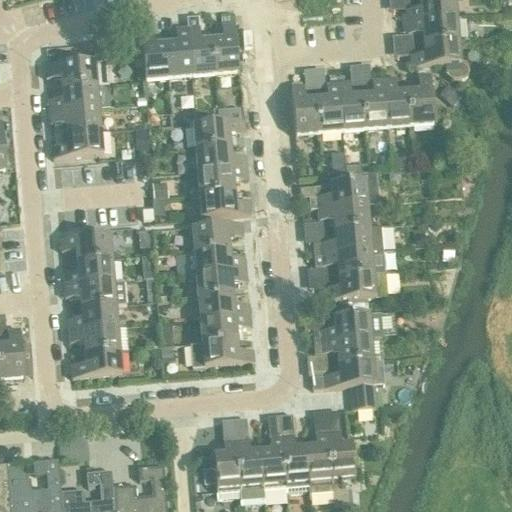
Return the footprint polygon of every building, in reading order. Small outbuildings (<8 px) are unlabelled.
[(407,26),(456,22),(454,0),(439,0),(419,2),(420,14),(406,15),(407,26)] [(212,45),(200,46),(198,20),(186,21),(187,32),(192,82),(215,80),(212,45)] [(423,48),(458,45),(456,22),(407,26),(408,38),(422,37),(423,48)] [(165,49),(154,50),(152,24),(139,25),(145,86),(169,84),(165,49)] [(215,80),(238,78),(234,28),(222,29),(224,44),(212,45),(215,80)] [(169,84),(192,82),(187,32),(176,33),(177,48),(165,49),(169,84)] [(460,68),(458,45),(423,48),(424,59),(410,61),(411,73),(445,70),(446,78),(452,84),(462,83),(465,82),(468,79),(469,75),(467,71),(464,69),(460,68)] [(97,90),(108,89),(106,66),(95,67),(95,66),(45,71),(46,83),(61,82),(62,93),(97,90)] [(411,132),(435,129),(431,80),(418,81),(419,96),(408,96),(411,132)] [(408,96),(396,97),(395,83),(384,84),(388,133),(411,132),(408,96)] [(365,135),(388,133),(384,84),(372,85),(373,99),(362,100),(365,135)] [(362,100),(351,101),(349,87),(338,88),(342,137),(365,135),(362,100)] [(319,139),(342,137),(338,88),(326,89),(328,103),(316,104),(319,139)] [(49,118),(99,114),(97,90),(62,93),(63,105),(48,106),(49,118)] [(316,104),(305,105),(303,91),(291,92),(295,141),(319,139),(316,104)] [(66,140),(101,137),(99,114),(49,118),(50,129),(65,128),(66,140)] [(229,139),(244,138),(242,125),(193,130),(195,154),(230,151),(229,139)] [(148,154),(147,134),(135,135),(136,155),(148,154)] [(53,164),(103,160),(101,137),(66,140),(67,151),(52,152),(53,164)] [(246,161),(231,162),(230,151),(195,154),(197,177),(247,172),(246,161)] [(409,161),(394,163),(395,173),(409,171),(409,161)] [(344,178),(343,167),(331,169),(332,179),(344,178)] [(366,177),(365,167),(352,169),(353,178),(366,177)] [(233,185),(248,184),(247,172),(197,177),(199,200),(234,197),(233,185)] [(317,213),(367,210),(367,209),(378,208),(376,177),(340,180),(341,187),(330,188),(331,201),(308,202),(309,214),(317,213)] [(153,203),(167,201),(166,187),(152,188),(153,203)] [(250,207),(235,209),(234,197),(199,200),(201,224),(251,219),(250,207)] [(153,221),(164,220),(163,203),(151,204),(153,221)] [(334,235),(369,232),(367,210),(317,213),(318,224),(333,223),(334,235)] [(143,224),(153,224),(152,214),(142,215),(143,224)] [(193,256),(228,253),(227,242),(242,241),(241,228),(191,232),(193,256)] [(313,260),(382,254),(380,231),(369,232),(334,235),(335,247),(312,248),(313,260)] [(77,266),(112,263),(110,239),(60,243),(61,256),(76,255),(77,266)] [(142,251),(142,260),(152,260),(151,250),(142,251)] [(195,279),(245,275),(244,263),(229,265),(228,253),(193,256),(193,257),(185,258),(187,281),(195,280),(195,279)] [(373,278),(384,277),(382,254),(313,260),(314,271),(337,270),(338,281),(373,278)] [(153,270),(152,260),(141,261),(142,271),(153,270)] [(64,290),(114,286),(112,263),(77,266),(78,277),(63,279),(64,290)] [(197,302),(232,299),(231,288),(246,286),(245,275),(195,279),(195,280),(197,302)] [(375,302),(373,278),(338,281),(339,292),(324,294),(325,306),(375,302)] [(81,312),(116,309),(114,286),(64,290),(65,302),(80,300),(81,312)] [(156,304),(155,293),(146,294),(147,305),(156,304)] [(199,326),(249,321),(248,309),(233,311),(232,299),(197,302),(199,326)] [(68,336),(118,332),(116,309),(81,312),(82,323),(67,324),(68,336)] [(370,342),(370,343),(382,342),(380,318),(333,322),(334,334),(312,336),(313,348),(370,342)] [(201,348),(236,345),(235,334),(250,332),(249,321),(199,326),(201,348)] [(173,350),(171,327),(158,328),(158,330),(160,351),(172,350),(173,350)] [(120,356),(128,355),(126,332),(118,333),(118,332),(68,336),(69,348),(84,346),(85,358),(120,355),(120,356)] [(0,350),(0,385),(24,383),(23,381),(21,348),(20,334),(7,335),(8,349),(0,350)] [(372,366),(370,343),(370,342),(313,348),(314,359),(336,357),(337,369),(372,366)] [(236,345),(201,348),(189,349),(192,373),(253,368),(252,355),(237,356),(236,345)] [(32,381),(29,348),(21,348),(23,381),(32,381)] [(173,365),(172,350),(160,351),(161,366),(173,365)] [(122,379),(120,356),(120,355),(85,358),(86,369),(71,370),(72,383),(122,379)] [(381,365),(372,366),(337,369),(338,380),(324,381),(325,394),(350,392),(373,390),(384,389),(381,365)] [(376,413),(373,390),(350,392),(352,416),(376,413)] [(331,502),(331,511),(332,511),(351,510),(350,494),(341,495),(340,483),(354,482),(352,449),(340,450),(338,415),(325,417),(332,502),(331,502)] [(309,504),(331,502),(332,502),(325,417),(313,418),(316,452),(305,452),(309,495),(308,495),(309,504)] [(309,495),(305,452),(294,453),(292,419),(279,420),(285,497),(308,495),(309,495)] [(262,499),(263,499),(285,497),(279,420),(267,421),(270,455),(259,456),(262,499)] [(262,499),(259,456),(249,457),(246,423),(233,424),(240,501),(240,510),(264,508),(263,499),(262,499)] [(216,503),(240,501),(233,424),(221,425),(224,459),(213,460),(216,503)] [(61,511),(61,496),(58,464),(33,466),(34,479),(46,478),(47,494),(31,495),(30,483),(26,483),(26,479),(12,468),(6,469),(9,511),(61,511)] [(0,511),(9,511),(6,469),(0,469),(0,511)] [(113,511),(166,511),(163,471),(138,473),(139,485),(151,484),(152,500),(136,502),(135,490),(112,492),(113,511)] [(113,511),(112,492),(111,475),(86,477),(87,490),(99,489),(100,505),(84,506),(83,494),(61,496),(61,511),(113,511)]
